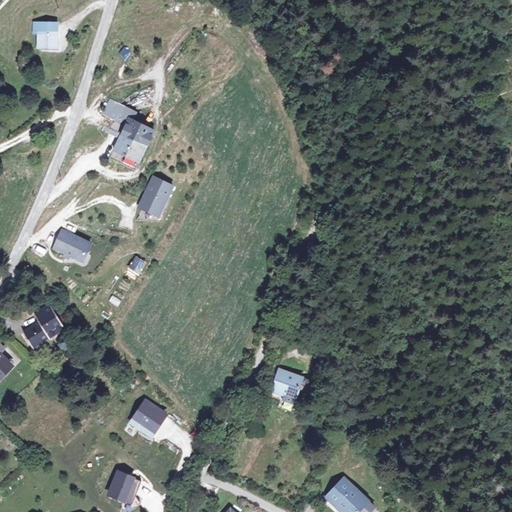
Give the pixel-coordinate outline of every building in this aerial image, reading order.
[(38,32),(38,46),(55,47),(56,24),(34,23),(34,33),(38,32)] [(108,98),(103,110),(129,122),(131,122),(136,111),(108,98)] [(129,122),(103,110),(100,116),(114,122),(109,131),(105,128),(103,132),(120,140),(129,122)] [(131,122),(129,122),(121,140),(115,152),(137,163),(152,131),(131,122)] [(170,186),(153,178),(151,182),(147,180),(141,193),(145,195),(140,207),(156,214),(170,186)] [(71,236),(60,230),(53,245),(65,250),(64,251),(82,260),(89,243),(72,235),(71,236)] [(125,275),(120,282),(129,288),(134,281),(125,275)] [(42,305),(27,316),(32,323),(17,334),(28,351),(58,330),(42,305)] [(0,380),(15,366),(1,352),(5,347),(0,341),(0,380)] [(254,374),(246,394),(260,400),(257,407),(275,415),(280,404),(283,405),(290,388),(254,374)] [(126,402),(110,423),(132,440),(148,419),(126,402)] [(136,477),(119,471),(109,497),(127,503),(136,477)] [(345,478),(329,494),(345,511),(356,511),(367,501),(345,478)]
